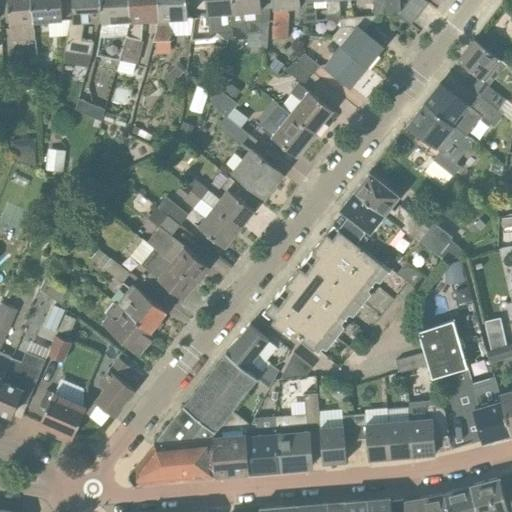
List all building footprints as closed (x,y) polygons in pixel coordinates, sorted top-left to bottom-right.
[(31,0),(8,0),(11,41),(34,40),(33,22),(31,0)] [(50,37),(66,36),(70,20),(74,20),(72,0),(31,0),(33,22),(49,21),(50,37)] [(81,39),(84,22),(102,21),(102,19),(100,0),(72,0),(74,20),(70,20),(66,36),(65,50),(92,54),(94,41),(81,39)] [(119,59),(130,20),(132,20),(129,0),(100,0),(102,19),(102,22),(116,21),(116,47),(122,49),(119,59)] [(142,20),(159,19),(160,18),(159,0),(129,0),(132,20),(130,20),(119,59),(137,64),(142,39),(141,39),(142,20)] [(192,17),(188,16),(187,0),(159,0),(160,18),(159,19),(153,41),(172,40),(171,35),(190,35),(192,17)] [(219,30),(232,30),(230,15),(231,15),(231,11),(235,10),(233,0),(206,0),(208,16),(193,18),(192,17),(190,35),(191,35),(190,42),(211,41),(210,31),(219,30)] [(267,48),(270,8),(262,8),(261,0),(233,0),(235,10),(231,11),(231,15),(230,15),(232,30),(232,39),(246,38),(247,47),(267,48)] [(285,8),(301,7),(300,0),(272,0),(273,9),(274,9),(272,38),(287,39),(289,14),(285,8)] [(314,0),(316,0),(300,0),(301,7),(303,22),(316,21),(314,0)] [(339,0),(325,0),(326,14),(327,14),(327,19),(339,19),(339,13),(340,13),(339,0)] [(376,16),(385,16),(384,0),(372,0),(373,15),(373,16),(376,16)] [(398,15),(398,13),(401,10),(400,0),(384,0),(385,16),(398,15)] [(409,0),(398,15),(411,25),(428,3),(425,0),(409,0)] [(331,38),(340,45),(367,67),(383,47),(364,31),(376,16),(373,16),(373,15),(341,18),(340,27),(331,38)] [(490,84),(506,63),(490,52),(475,39),(459,59),(480,76),(490,84)] [(340,45),(324,65),(351,87),(367,67),(340,45)] [(294,61),(312,73),(314,74),(320,66),(304,53),(294,61)] [(278,75),(285,65),(275,58),(268,68),(278,75)] [(312,73),(294,61),(284,70),(304,83),(312,73)] [(179,62),(166,76),(173,84),(186,70),(179,62)] [(488,85),(490,84),(480,76),(471,88),(480,94),(479,95),(486,101),(494,90),(488,85)] [(40,89),(39,79),(23,81),(24,90),(40,89)] [(230,82),(222,91),(234,100),(241,91),(230,82)] [(289,113),(314,133),(333,110),(298,82),(290,91),(299,100),(289,113)] [(473,126),(481,115),(470,107),(467,104),(440,83),(424,103),(465,135),(473,126)] [(225,116),(227,116),(237,103),(234,100),(222,91),(214,84),(210,103),(225,116)] [(503,114),(498,110),(486,101),(479,95),(470,107),(481,115),(494,125),(503,114)] [(75,109),(101,121),(105,108),(78,97),(75,109)] [(437,147),(447,134),(451,137),(440,150),(455,162),(467,149),(473,141),(465,135),(424,103),(408,124),(437,147)] [(269,118),(261,128),(296,156),(314,133),(289,113),(279,126),(269,118)] [(227,116),(225,116),(217,126),(241,146),(249,134),(227,116)] [(189,141),(195,126),(183,121),(177,137),(189,141)] [(11,152),(14,152),(19,152),(18,139),(10,140),(11,152)] [(47,148),(45,170),(63,173),(66,150),(47,148)] [(249,148),(231,172),(248,184),(263,197),(282,173),(249,148)] [(455,162),(440,150),(433,159),(454,176),(461,167),(455,162)] [(19,152),(14,152),(14,160),(37,168),(36,151),(19,152)] [(370,172),(355,190),(402,228),(437,255),(450,239),(452,237),(434,223),(429,228),(400,205),(395,211),(390,208),(400,195),(370,172)] [(82,192),(56,178),(50,189),(76,203),(82,192)] [(209,189),(198,181),(191,190),(201,198),(209,189)] [(105,204),(111,191),(90,182),(84,195),(105,204)] [(253,209),(227,188),(212,207),(239,228),(253,209)] [(201,198),(191,190),(183,199),(193,208),(201,198)] [(387,247),(402,228),(355,190),(341,208),(344,211),(335,222),(355,238),(375,254),(383,245),(387,247)] [(157,208),(168,216),(180,225),(188,214),(166,196),(157,208)] [(212,207),(197,226),(224,247),(239,228),(212,207)] [(168,216),(147,242),(154,248),(171,262),(196,282),(209,266),(171,236),(180,225),(168,216)] [(375,254),(355,238),(335,222),(306,259),(354,297),(382,262),(374,256),(375,254)] [(450,239),(437,255),(442,259),(466,252),(450,239)] [(91,258),(122,283),(130,274),(99,248),(91,258)] [(161,254),(149,270),(183,298),(196,282),(171,262),(161,254)] [(325,334),(354,297),(306,259),(277,295),(325,334)] [(397,273),(418,291),(428,278),(407,260),(397,273)] [(441,264),(444,284),(463,281),(461,261),(441,264)] [(129,270),(135,276),(136,275),(139,272),(132,266),(129,270)] [(40,289),(61,304),(69,293),(46,276),(40,289)] [(149,332),(153,336),(163,323),(160,321),(167,312),(132,284),(116,304),(125,310),(150,331),(149,332)] [(314,347),(325,334),(277,295),(262,313),(290,336),(294,331),(314,347)] [(0,386),(8,369),(13,357),(0,351),(0,349),(17,309),(0,301),(0,302),(0,386)] [(108,315),(101,324),(139,354),(153,336),(149,332),(150,331),(125,310),(116,304),(113,301),(105,312),(108,315)] [(61,321),(65,313),(67,309),(55,304),(49,316),(61,321)] [(61,321),(58,331),(69,336),(76,318),(65,313),(61,321)] [(424,352),(428,365),(432,378),(468,367),(453,319),(418,330),(424,352)] [(258,353),(269,339),(250,324),(228,352),(246,368),(250,363),(262,373),(270,363),(258,353)] [(56,334),(48,354),(64,361),(72,341),(56,334)] [(502,358),(511,354),(511,342),(499,347),(502,358)] [(489,362),(502,358),(499,347),(486,350),(489,362)] [(8,369),(0,386),(0,410),(12,416),(24,388),(32,392),(45,360),(25,351),(21,361),(13,357),(8,369)] [(184,404),(215,429),(232,410),(257,379),(258,378),(246,368),(228,352),(227,351),(184,404)] [(294,352),(281,379),(305,377),(313,366),(294,352)] [(428,365),(424,352),(395,360),(399,372),(428,365)] [(114,416),(135,389),(120,378),(129,366),(119,358),(99,383),(105,388),(95,401),(114,416)] [(246,368),(258,378),(262,373),(250,363),(246,368)] [(279,370),(270,363),(262,373),(258,378),(257,379),(269,388),(279,370)] [(484,441),(511,433),(499,391),(494,371),(478,375),(486,403),(473,407),(478,422),(484,441)] [(511,387),(499,391),(511,433),(511,432),(511,387)] [(73,438),(76,430),(87,406),(54,391),(40,423),(73,438)] [(305,413),(275,415),(276,430),(280,470),(311,467),(308,425),(319,424),(318,410),(317,392),(304,393),(305,413)] [(410,419),(413,455),(436,454),(434,433),(448,432),(447,418),(440,403),(426,404),(409,406),(410,419)] [(215,476),(216,476),(212,436),(210,436),(215,429),(184,404),(129,473),(134,482),(215,475),(215,476)] [(343,415),(343,423),(320,425),(323,463),(347,461),(345,441),(356,440),(354,414),(343,415)] [(368,459),(391,457),(388,420),(366,422),(365,414),(354,414),(356,440),(367,439),(368,459)] [(391,457),(413,455),(410,419),(388,420),(391,457)] [(280,470),(276,430),(246,433),(245,433),(248,473),(280,470)] [(248,473),(245,433),(212,436),(216,476),(248,473)] [(508,511),(500,477),(470,485),(477,511),(508,511)] [(477,511),(470,485),(443,492),(448,511),(477,511)] [(448,511),(443,492),(421,497),(405,500),(405,511),(448,511)] [(391,511),(390,497),(368,499),(369,511),(391,511)] [(369,511),(368,499),(328,502),(329,511),(369,511)] [(259,511),(329,511),(328,502),(259,508),(259,511)]
